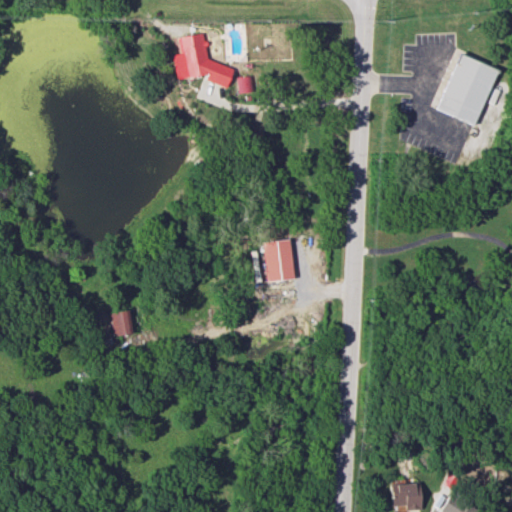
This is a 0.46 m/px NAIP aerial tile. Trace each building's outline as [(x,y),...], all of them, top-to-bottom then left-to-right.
[(174,78),(204,74),(205,80),(224,87),(231,67),(205,59),(201,33),(178,36),(180,53),(171,54),(174,78)] [(452,46),(427,101),(469,120),(494,65),(452,46)] [(235,76),(236,92),(254,91),(252,75),(235,76)] [(265,281),(291,278),(287,238),(260,241),(265,281)] [(110,311),(112,334),(131,333),(129,310),(110,311)] [(418,509),(417,482),(388,483),(388,505),(398,504),(398,510),(418,509)] [(464,493),(454,486),(438,510),(440,511),(474,511),(478,506),(462,496),(464,493)]
